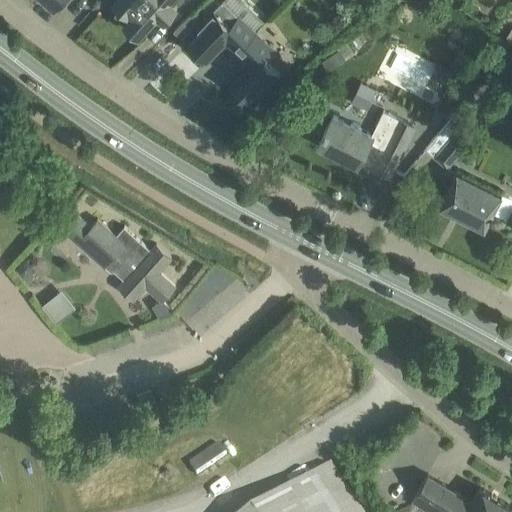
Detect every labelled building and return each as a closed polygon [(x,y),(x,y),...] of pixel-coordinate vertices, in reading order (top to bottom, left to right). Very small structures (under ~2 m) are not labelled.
[(44,0),(55,9),(62,0),(44,0)] [(114,0),(131,15),(124,22),(139,35),(158,14),(164,20),(177,6),(175,3),(177,0),(114,0)] [(201,31),(189,44),(207,61),(227,40),(238,50),(255,32),(239,16),(222,1),(213,10),(210,13),(197,27),(201,31)] [(255,32),(238,50),(248,60),(228,82),(246,99),(258,87),(262,91),(276,76),(280,73),(265,58),(273,48),(255,32)] [(350,101),(366,108),(375,88),(359,81),(350,101)] [(503,108),(483,113),(486,124),(505,120),(503,108)] [(325,131),(319,143),(359,162),(361,158),(375,165),(374,168),(391,177),(418,126),(384,110),(373,134),(333,114),(328,126),(327,125),(324,130),(325,131)] [(453,117),(426,149),(447,166),(474,135),(453,117)] [(440,204),(485,227),(492,214),(493,215),(495,211),(493,210),(502,193),(457,171),(440,204)] [(146,285),(161,298),(176,285),(159,271),(172,258),(157,244),(151,251),(124,227),(116,236),(98,220),(91,227),(79,215),(65,230),(106,266),(110,261),(116,267),(114,270),(124,279),(119,285),(134,299),(146,285)] [(57,288),(39,303),(55,322),(73,307),(57,288)] [(163,299),(162,299),(153,306),(160,317),(175,311),(163,299)] [(190,465),(197,475),(226,454),(220,444),(190,465)] [(361,511),(331,467),(262,511),(361,511)] [(432,511),(504,511),(509,504),(480,487),(472,500),(428,474),(412,500),(432,511)]
